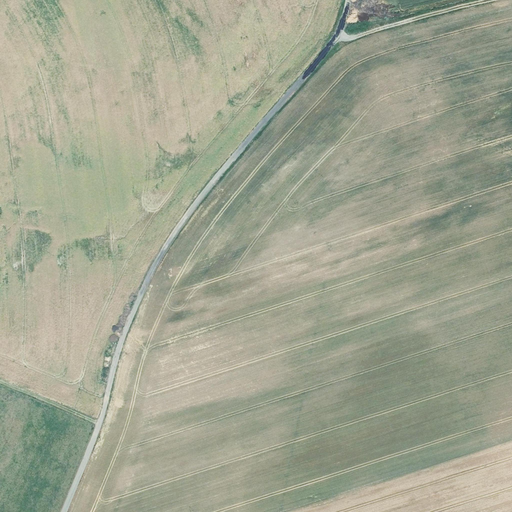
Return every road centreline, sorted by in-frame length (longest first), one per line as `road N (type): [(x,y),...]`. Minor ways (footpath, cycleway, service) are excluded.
road 1 (track): [(63,511),(105,407),(118,348),(158,259),(336,36),(347,0)]
road 2 (track): [(336,36),(483,0)]
